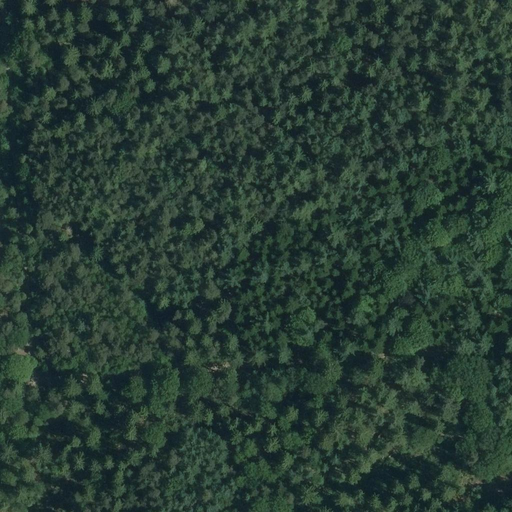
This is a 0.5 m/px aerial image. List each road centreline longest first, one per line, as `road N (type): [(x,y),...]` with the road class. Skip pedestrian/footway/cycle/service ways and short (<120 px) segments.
road 1 (track): [(35,373),(2,0)]
road 2 (track): [(230,362),(511,350)]
road 3 (track): [(35,373),(230,362)]
